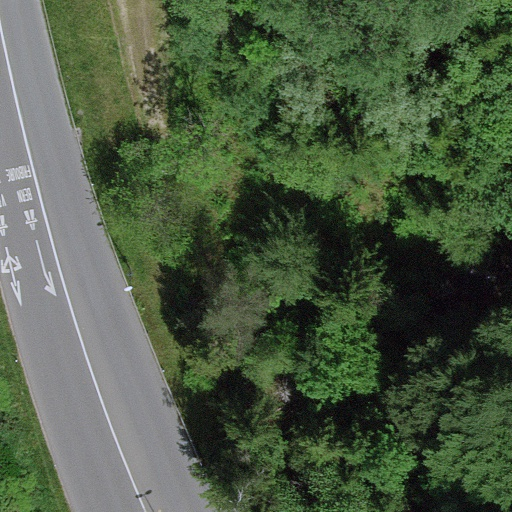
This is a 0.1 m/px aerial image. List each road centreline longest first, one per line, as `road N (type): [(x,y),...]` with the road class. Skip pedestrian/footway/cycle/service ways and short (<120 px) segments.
road 1 (secondary): [(95,381),(0,25)]
road 2 (secondary): [(182,511),(95,381)]
road 3 (secondary): [(95,381),(124,511)]
